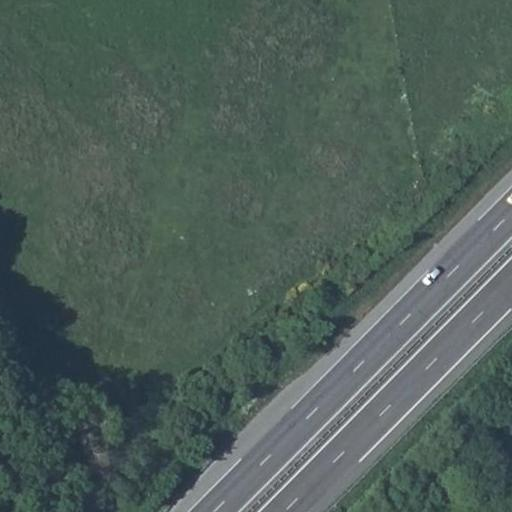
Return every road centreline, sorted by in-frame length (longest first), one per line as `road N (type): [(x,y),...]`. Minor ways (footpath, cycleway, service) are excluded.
road 1 (trunk): [(511,211),(213,511)]
road 2 (trunk): [(282,511),(511,281)]
